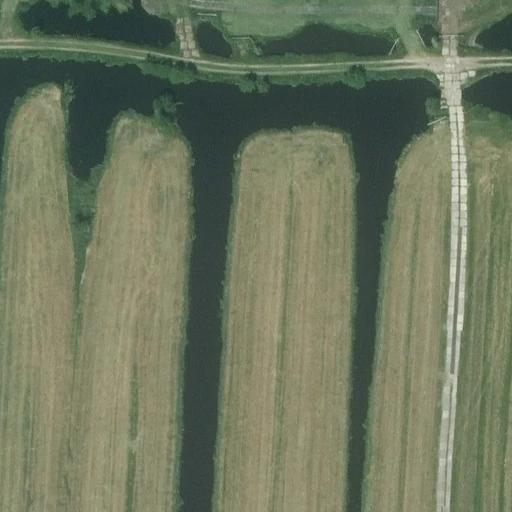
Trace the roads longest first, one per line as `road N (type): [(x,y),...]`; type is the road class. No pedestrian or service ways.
road 1 (track): [(0,45),(95,45),(253,73),(511,62)]
road 2 (track): [(445,511),(461,268),(454,64)]
